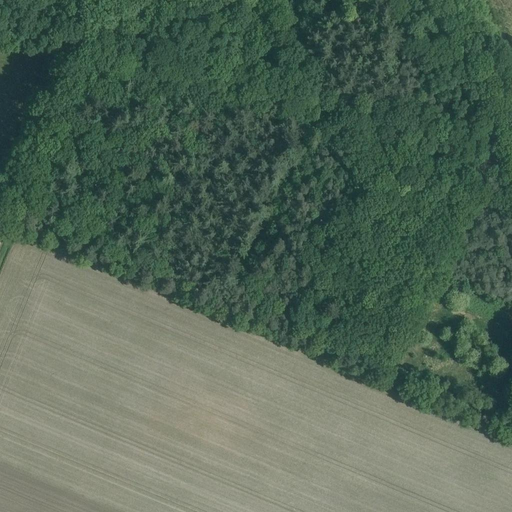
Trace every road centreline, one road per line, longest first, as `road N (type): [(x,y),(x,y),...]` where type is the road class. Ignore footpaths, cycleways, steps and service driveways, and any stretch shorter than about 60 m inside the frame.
road 1 (unclassified): [(0,221),(94,0)]
road 2 (track): [(511,102),(448,0)]
